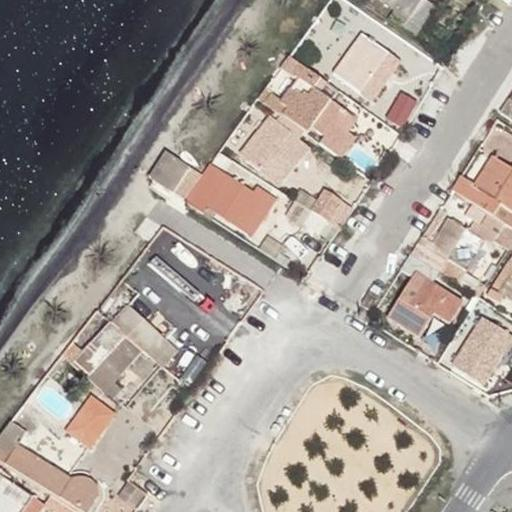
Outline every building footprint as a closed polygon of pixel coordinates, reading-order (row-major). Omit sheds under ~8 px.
[(377,0),(408,22),(423,1),(421,0),(377,0)] [(423,1),(408,22),(421,30),(435,9),(423,1)] [(382,66),(393,73),(399,64),(361,38),(333,76),(370,103),(382,87),(372,80),(382,66)] [(382,87),(393,73),(382,66),(372,80),(382,87)] [(273,95),(265,107),(280,118),(303,134),(308,127),(322,137),(317,144),(342,162),(358,140),(349,134),(358,121),(300,79),(283,104),(273,95)] [(387,122),(404,131),(419,106),(402,97),(387,122)] [(500,116),(511,123),(511,103),(511,104),(509,103),(500,116)] [(299,140),(303,134),(280,118),(276,123),(263,140),(253,139),(243,152),(243,161),(260,174),(264,168),(284,184),(311,149),(299,140)] [(263,140),(276,123),(270,118),(253,139),(263,140)] [(173,197),(190,171),(170,158),(153,184),(173,197)] [(452,192),(511,230),(511,228),(511,171),(492,159),(474,186),(461,178),(452,192)] [(264,168),(260,174),(280,189),(284,184),(264,168)] [(173,197),(183,204),(199,182),(202,178),(190,171),(173,197)] [(199,182),(183,204),(207,219),(211,212),(251,239),(275,202),(256,189),(253,194),(227,177),(217,194),(199,182)] [(323,192),(309,213),(324,223),(338,202),(323,192)] [(324,223),(309,213),(302,225),(317,234),(324,223)] [(410,257),(438,274),(446,261),(466,273),(485,245),(447,221),(432,246),(422,239),(410,257)] [(431,284),(438,274),(410,257),(401,271),(413,278),(386,320),(417,339),(431,317),(447,326),(461,304),(431,284)] [(511,302),(511,257),(491,289),(511,302)] [(142,355),(162,375),(179,358),(130,310),(113,327),(142,355)] [(491,375),(511,341),(511,340),(482,321),(452,368),(489,392),(498,380),(491,375)] [(113,386),(142,355),(113,327),(111,325),(72,366),(103,395),(105,394),(112,401),(120,393),(113,386)] [(92,449),(113,417),(92,402),(70,434),(92,449)] [(0,440),(0,456),(9,462),(31,429),(15,418),(0,440)] [(7,471),(56,501),(62,505),(74,511),(89,511),(96,500),(98,493),(95,488),(91,484),(86,481),(80,482),(76,484),(74,486),(19,451),(7,471)] [(142,505),(150,488),(130,480),(123,497),(142,505)] [(0,481),(0,511),(39,511),(42,508),(0,481)] [(135,511),(137,509),(111,493),(98,511),(135,511)] [(74,511),(62,505),(56,501),(49,511),(48,511),(74,511)]
